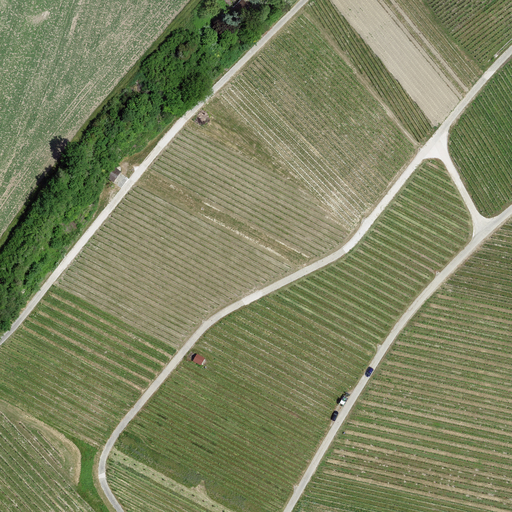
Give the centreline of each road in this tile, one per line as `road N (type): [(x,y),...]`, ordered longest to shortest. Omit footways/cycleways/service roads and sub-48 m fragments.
road 1 (track): [(121,511),(103,482),(102,458),(189,343),(233,306),(342,252),(434,140),(486,231)]
road 2 (track): [(304,0),(179,124),(0,341)]
road 3 (track): [(511,210),(412,308),(287,511)]
